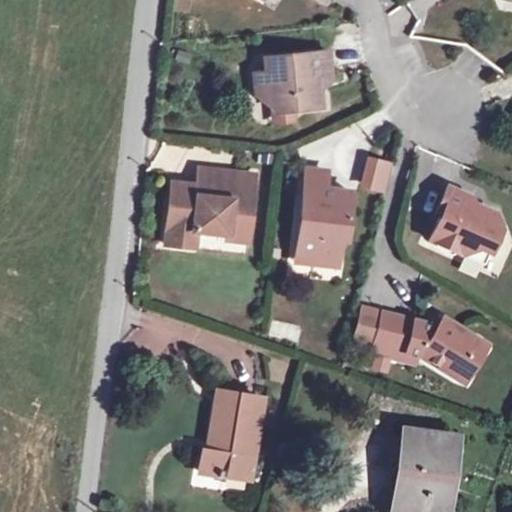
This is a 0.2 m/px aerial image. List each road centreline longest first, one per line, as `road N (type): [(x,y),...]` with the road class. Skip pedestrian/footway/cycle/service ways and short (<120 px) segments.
road 1 (residential): [(151,0),(85,511)]
road 2 (unknown): [(343,511),(402,388)]
